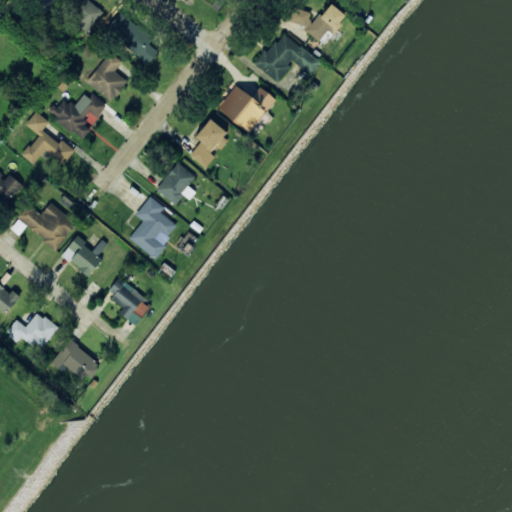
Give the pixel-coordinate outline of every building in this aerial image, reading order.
[(102,11),(88,0),(62,0),(58,6),(89,29),(102,11)] [(326,29),(333,33),(346,14),(328,2),(307,32),(319,40),(326,29)] [(310,11),(292,7),(289,21),(306,25),(310,11)] [(158,52),(148,43),(152,39),(121,11),(106,28),(147,64),(158,52)] [(278,81),(293,61),(311,74),(321,61),(280,32),(256,65),(278,81)] [(86,80),(110,102),(128,82),(115,70),(122,62),(111,52),(86,80)] [(252,97),(235,84),(217,109),(250,132),(275,97),(259,86),(252,97)] [(106,105),(92,94),(79,110),(62,96),(50,111),(57,117),(55,119),(81,140),(90,129),(82,123),(91,112),(96,117),(106,105)] [(33,164),(44,149),(64,164),(74,149),(61,139),(58,142),(42,130),(49,121),(35,111),(25,124),(38,134),(22,155),(33,164)] [(220,149),(230,136),(209,120),(195,136),(201,140),(189,155),(204,166),(218,148),(220,149)] [(195,176),(178,162),(155,189),(175,205),(183,194),(189,199),(195,191),(187,185),(195,176)] [(9,174),(6,178),(0,172),(0,203),(3,206),(22,185),(9,174)] [(160,212),(164,207),(150,195),(135,214),(142,220),(129,237),(154,257),(178,226),(160,212)] [(50,202),(41,214),(26,203),(15,217),(57,249),(77,222),(50,202)] [(102,259),(98,256),(107,243),(101,239),(94,249),(75,236),(61,256),(90,276),(102,259)] [(106,292),(124,306),(119,312),(133,324),(151,304),(119,277),(106,292)] [(0,309),(6,314),(20,296),(11,289),(9,292),(0,284),(0,309)] [(16,319),(6,332),(17,341),(21,336),(38,351),(57,328),(38,311),(25,326),(16,319)] [(62,364),(86,380),(99,361),(67,340),(52,363),(59,368),(62,364)]
